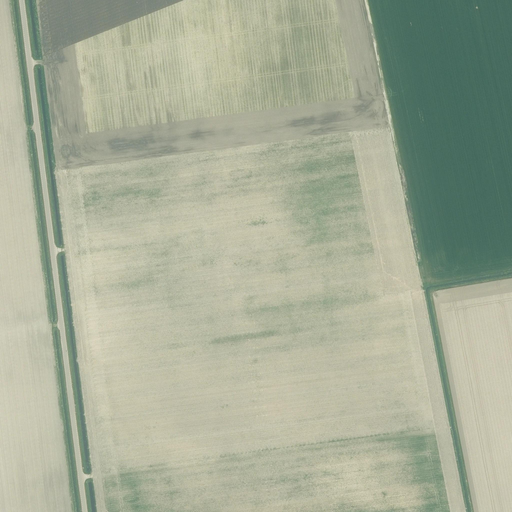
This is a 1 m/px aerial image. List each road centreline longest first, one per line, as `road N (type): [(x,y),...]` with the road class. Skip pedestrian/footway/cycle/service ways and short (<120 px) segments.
road 1 (tertiary): [(84,511),(20,0)]
road 2 (track): [(398,162),(365,0)]
